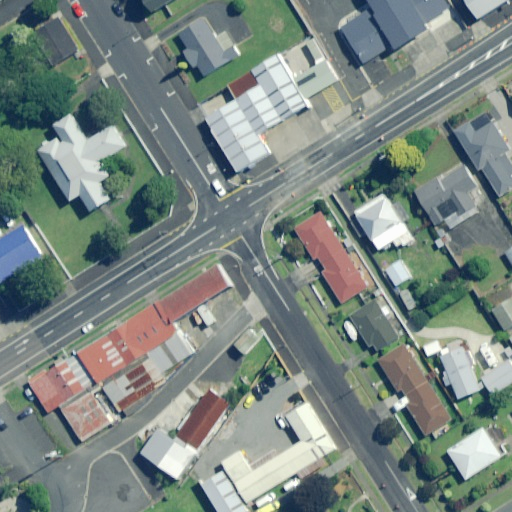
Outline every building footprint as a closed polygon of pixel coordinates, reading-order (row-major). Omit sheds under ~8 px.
[(161,0),(139,0),(146,10),(161,0)] [(365,2),(329,25),(352,61),(377,45),(382,52),(417,29),(413,23),(432,11),(424,0),(387,0),(371,10),(365,2)] [(497,0),(452,0),(465,20),(497,0)] [(73,48),(50,10),(25,25),(49,63),(73,48)] [(224,58),(196,14),(168,31),(196,75),(224,58)] [(251,80),(226,96),(249,133),(299,102),(298,100),(283,77),(267,51),(242,66),(251,80)] [(283,77),(298,100),(331,79),(316,56),(283,77)] [(226,96),(198,113),(232,168),(260,150),(249,133),(226,96)] [(70,192),(81,210),(105,195),(94,177),(104,170),(98,161),(125,144),(109,118),(82,135),(67,110),(46,123),(53,133),(29,148),(61,198),(70,192)] [(511,150),(496,122),(477,133),(470,123),(457,131),(480,171),(483,169),(499,197),(511,189),(511,180),(499,158),(511,150)] [(478,187),(467,166),(440,181),(438,178),(416,191),(436,225),(445,220),(451,229),(479,214),(468,193),(478,187)] [(413,241),(387,195),(357,212),(379,250),(394,242),(399,249),(413,241)] [(369,288),(322,212),(295,229),(315,261),(319,258),(326,270),(323,272),(342,304),(369,288)] [(0,274),(35,253),(15,222),(0,231),(0,274)] [(229,282),(214,256),(65,349),(103,411),(158,377),(152,368),(184,349),(166,321),(229,282)] [(511,315),(511,296),(507,289),(487,301),(500,323),(511,315)] [(377,301),(351,318),(370,348),(374,346),(380,356),(402,342),(377,301)] [(210,307),(188,320),(202,342),(214,335),(209,328),(220,322),(210,307)] [(511,324),(502,331),(511,346),(511,324)] [(262,339),(250,329),(236,346),(247,356),(262,339)] [(431,383),(407,344),(379,361),(399,393),(403,390),(407,398),(410,402),(407,404),(426,436),(454,420),(431,383)] [(482,390),(463,346),(442,356),(448,371),(442,374),(448,387),(454,384),(460,400),(482,390)] [(99,422),(58,357),(18,382),(37,412),(46,407),(68,442),(99,422)] [(511,384),(511,362),(510,360),(493,372),(482,378),(494,396),(511,384)] [(223,396),(201,381),(167,432),(189,447),(223,396)] [(235,443),(214,456),(241,499),(330,443),(304,401),(297,405),(293,398),(273,411),(290,438),(249,464),(235,443)] [(167,432),(152,422),(133,450),(171,475),(189,447),(167,432)] [(503,457),(485,429),(449,451),(467,480),(503,457)] [(234,511),(240,509),(215,469),(191,484),(209,511),(234,511)]
